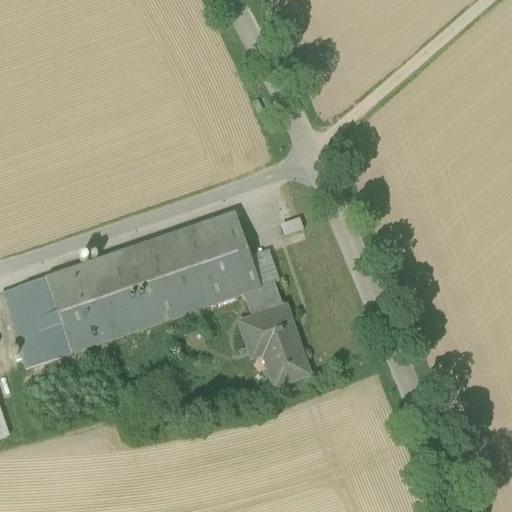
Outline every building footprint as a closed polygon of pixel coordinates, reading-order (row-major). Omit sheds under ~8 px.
[(234,216),(45,281),(71,356),(243,297),(260,291),(249,261),(234,216)] [(267,254),(249,261),(260,291),(273,286),(277,285),(267,254)] [(78,259),(78,261),(78,263),(79,265),(81,266),(83,266),(85,266),(86,265),(87,263),(88,261),(87,259),(86,258),(85,257),(83,256),(81,257),(79,258),(78,259)] [(45,281),(22,289),(48,364),(71,356),(45,281)] [(273,286),(260,291),(243,297),(251,322),(238,326),(247,352),(259,348),(274,390),(308,379),(297,345),(296,345),(292,336),(287,336),(285,330),(292,328),(286,310),(282,311),(273,286)] [(22,289),(0,296),(26,372),(48,364),(22,289)]
